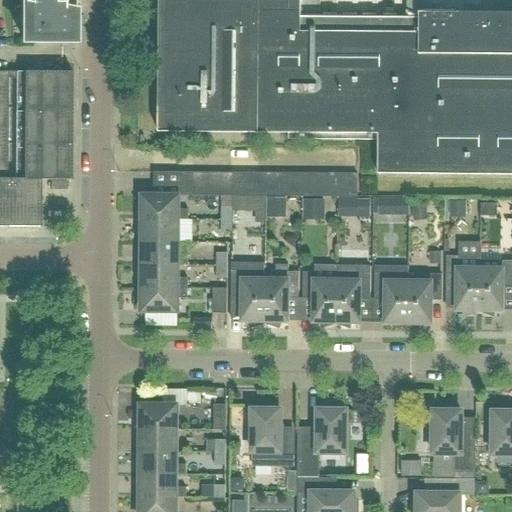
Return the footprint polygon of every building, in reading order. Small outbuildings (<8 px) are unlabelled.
[(22,0),(23,42),(73,41),(73,12),(63,10),(63,0),(22,0)] [(302,31),(302,13),(301,0),(159,0),(159,133),(378,134),(378,174),(511,175),(511,13),(419,12),(419,32),(302,31)] [(400,0),(401,13),(409,13),(408,0),(400,0)] [(0,180),(41,181),(72,181),(73,73),(0,72),(0,180)] [(194,173),(182,173),(182,196),(194,197),(194,173)] [(207,173),(194,173),(194,197),(207,197),(207,173)] [(207,173),(207,197),(219,197),(219,173),(207,173)] [(232,173),(219,173),(219,197),(232,197),(232,173)] [(232,173),(232,197),(244,197),(245,173),(232,173)] [(257,174),(245,173),(244,197),(257,197),(257,174)] [(257,174),(257,197),(269,197),(270,174),(257,174)] [(282,174),(270,174),(269,197),(282,197),(282,174)] [(282,174),(282,197),(294,197),(295,174),(282,174)] [(307,174),(295,174),(294,197),(307,197),(307,174)] [(307,174),(307,197),(319,198),(320,174),(307,174)] [(332,174),(320,174),(319,198),(332,198),(332,174)] [(332,174),(332,198),(345,198),(345,174),(332,174)] [(357,174),(345,174),(345,198),(357,198),(357,174)] [(0,227),(40,228),(41,181),(0,180),(0,227)] [(142,220),(178,220),(188,220),(188,210),(178,210),(178,197),(143,196),(142,220)] [(221,207),(222,221),(232,221),(232,207),(221,207)] [(142,220),(142,243),(178,243),(178,220),(142,220)] [(233,233),(232,221),(222,221),(222,233),(233,233)] [(178,255),(178,243),(142,243),(142,266),(178,266),(188,266),(188,255),(178,255)] [(216,253),(217,266),(227,266),(227,253),(216,253)] [(479,314),(480,314),(480,261),(480,257),(446,257),(446,287),(458,287),(457,309),(456,309),(456,311),(464,311),(466,316),(479,312),(479,314)] [(511,261),(480,261),(480,314),(480,312),(493,316),(495,311),(503,311),(503,310),(502,310),(502,288),(511,287),(511,261)] [(276,281),(265,281),(265,325),(265,323),(278,327),(280,322),(288,322),(289,321),(287,321),(287,299),(299,299),(299,273),(288,273),(288,266),(276,265),(276,281)] [(337,265),(337,282),(336,326),(337,326),(337,324),(350,329),(352,323),(360,323),(360,322),(359,322),(359,300),(371,300),(371,266),(337,265)] [(142,266),(142,288),(188,289),(188,279),(178,278),(178,266),(142,266)] [(227,278),(227,266),(217,266),(217,279),(227,278)] [(264,325),(265,325),(265,281),(264,281),(264,266),(243,266),(243,272),(232,272),(231,298),(243,298),(242,320),(241,320),(241,321),(249,322),(251,327),(264,323),(264,325)] [(407,327),(408,327),(408,283),(409,268),(386,268),(386,274),(375,274),(374,300),(386,300),(386,322),(384,322),(384,324),(393,324),(394,329),(407,325),(407,327)] [(336,326),(337,282),(315,282),(315,273),(303,273),(303,299),(314,299),(314,321),(313,321),(313,322),(321,323),(323,328),(336,324),(336,326)] [(408,283),(408,327),(409,325),(421,330),(423,324),(432,324),(432,323),(430,323),(431,301),(442,301),(443,275),(421,274),(420,283),(408,283)] [(188,289),(142,288),(142,312),(177,312),(178,299),(188,299),(188,289)] [(213,289),(213,314),(227,314),(227,289),(213,289)] [(214,430),(226,430),(226,405),(214,405),(214,430)] [(141,406),(141,430),(177,430),(177,406),(141,406)] [(252,425),(249,425),(249,439),(252,439),(252,453),(254,453),(254,466),(294,466),(294,438),(281,438),(281,410),(274,410),(274,406),(259,406),(259,410),(252,410),(252,425)] [(299,438),(299,476),(318,477),(318,454),(346,454),(346,440),(350,440),(350,425),(346,425),(346,411),(339,411),(339,407),(325,407),(324,411),(318,411),(317,438),(299,438)] [(489,427),(489,441),(493,442),(492,455),(511,455),(511,408),(500,409),(500,413),(493,413),(493,427),(489,427)] [(429,426),(429,441),(433,441),(433,455),(454,455),(454,472),(457,472),(457,478),(472,478),(472,472),(474,472),(474,440),(461,440),(461,412),(433,412),(433,426),(429,426)] [(176,453),(177,430),(141,430),(140,452),(176,453)] [(214,453),(225,453),(226,440),(215,440),(214,453)] [(140,452),(140,475),(176,476),(186,476),(186,465),(176,465),(176,453),(140,452)] [(225,466),(225,453),(214,453),(214,465),(225,466)] [(176,488),(176,476),(140,475),(140,498),(176,498),(186,498),(186,488),(176,488)] [(299,480),(299,494),(311,494),(311,511),(358,511),(358,500),(354,500),(354,494),(328,493),(328,480),(299,480)] [(413,501),(412,511),(460,511),(460,495),(473,495),(473,481),(445,481),(445,494),(417,494),(417,501),(413,501)] [(214,485),(214,498),(225,498),(225,485),(214,485)] [(176,511),(176,498),(140,498),(140,511),(176,511)]
